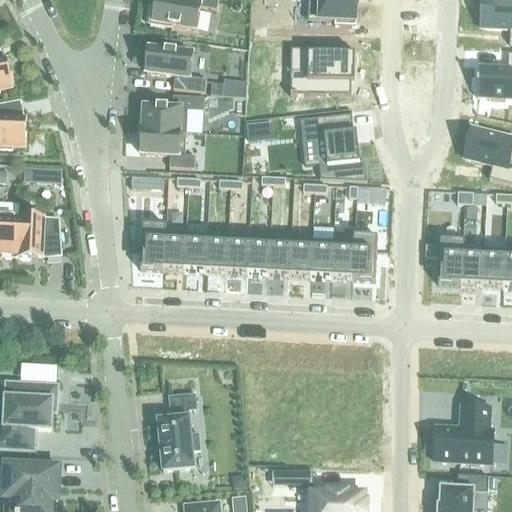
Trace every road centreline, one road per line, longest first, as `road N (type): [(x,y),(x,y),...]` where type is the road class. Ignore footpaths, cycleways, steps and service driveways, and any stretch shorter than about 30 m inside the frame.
road 1 (residential): [(108,316),(401,331)]
road 2 (residential): [(108,316),(86,107)]
road 3 (residential): [(108,316),(125,511)]
road 4 (residential): [(408,179),(438,117),(448,0)]
road 5 (residential): [(388,0),(387,113),(394,155),(408,179)]
road 6 (residential): [(400,511),(401,331)]
road 7 (residential): [(408,179),(401,331)]
road 8 (residential): [(29,0),(86,107)]
